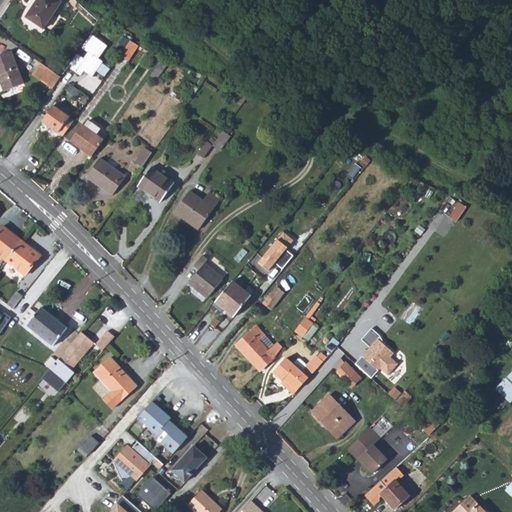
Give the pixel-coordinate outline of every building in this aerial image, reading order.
[(60,3),(55,0),(36,0),(25,18),(42,30),(60,3)] [(107,46),(90,34),(81,48),(88,52),(84,59),(77,54),(68,67),(80,75),(83,71),(92,77),(102,62),(98,59),(107,46)] [(115,50),(121,54),(131,39),(125,35),(115,50)] [(126,63),(137,47),(129,43),(119,57),(126,63)] [(10,52),(0,55),(0,84),(3,93),(23,85),(10,52)] [(168,67),(163,63),(153,78),(158,82),(163,76),(162,75),(168,67)] [(60,77),(40,64),(33,75),(52,88),(60,77)] [(234,109),(239,112),(248,100),(242,96),(234,109)] [(41,122),(61,137),(73,122),(51,107),(41,122)] [(99,129),(85,120),(68,142),(90,158),(103,141),(95,135),(99,129)] [(232,138),(225,133),(217,144),(213,149),(221,154),(232,138)] [(198,157),(204,161),(213,149),(209,146),(207,145),(198,157)] [(135,165),(142,170),(152,156),(145,151),(135,165)] [(127,180),(101,162),(87,180),(113,199),(127,180)] [(174,185),(152,170),(138,189),(161,205),(174,185)] [(202,203),(190,194),(174,215),(198,232),(220,203),(208,195),(202,203)] [(441,211),(459,220),(467,205),(450,196),(441,211)] [(0,231),(0,255),(8,262),(23,242),(3,227),(0,231)] [(292,242),(282,234),(257,265),(267,272),(273,264),(280,270),(291,257),(284,251),(292,242)] [(41,256),(23,242),(8,262),(25,276),(41,256)] [(225,273),(207,260),(206,261),(200,257),(186,276),(191,280),(187,286),(207,300),(222,281),(221,280),(225,273)] [(231,283),(212,307),(222,315),(224,312),(231,318),(248,298),(231,283)] [(281,295),(274,289),(261,304),(269,310),(281,295)] [(23,297),(18,292),(8,305),(13,310),(23,297)] [(305,317),(307,319),(319,304),(317,302),(305,317)] [(67,330),(41,309),(36,315),(27,327),(53,348),(67,330)] [(36,315),(30,310),(20,322),(27,327),(36,315)] [(0,332),(10,318),(0,311),(0,332)] [(307,319),(305,317),(294,332),(302,338),(313,324),(307,319)] [(304,336),(308,338),(317,327),(314,324),(304,336)] [(235,346),(258,372),(274,358),(281,348),(277,343),(274,346),(256,327),(235,346)] [(369,329),(359,340),(370,350),(367,352),(366,351),(353,365),(369,379),(378,369),(386,376),(396,364),(388,358),(392,354),(384,347),(378,337),(369,329)] [(69,369),(92,341),(82,332),(58,360),(50,369),(42,379),(58,393),(75,374),(72,371),(69,369)] [(103,352),(115,338),(108,332),(96,346),(103,352)] [(72,371),(95,344),(92,341),(69,369),(72,371)] [(321,352),(318,357),(324,361),(327,357),(321,352)] [(44,364),(50,369),(58,360),(52,355),(44,364)] [(309,377),(309,379),(317,370),(324,361),(318,357),(316,355),(303,371),(294,364),(293,365),(285,358),(273,373),(282,381),(285,378),(290,382),(289,384),(297,391),(309,377)] [(137,387),(111,358),(95,373),(112,393),(104,400),(112,410),(137,387)] [(351,387),(359,380),(339,359),(332,367),(351,387)] [(435,379),(427,372),(418,383),(427,391),(432,385),(431,383),(435,379)] [(511,372),(497,389),(509,401),(511,398),(511,372)] [(509,401),(497,389),(487,398),(500,411),(509,401)] [(354,421),(329,395),(312,412),(337,437),(354,421)] [(162,410),(153,401),(138,418),(147,426),(162,410)] [(172,418),(162,410),(147,426),(157,434),(170,420),(172,418)] [(434,418),(424,427),(430,433),(440,423),(434,418)] [(179,428),(170,420),(157,434),(155,437),(164,445),(179,428)] [(380,438),(370,427),(348,449),(358,459),(360,457),(365,463),(364,464),(373,473),(388,458),(374,444),(380,438)] [(188,436),(179,428),(164,445),(173,453),(188,436)] [(79,448),(87,455),(98,443),(90,436),(79,448)] [(128,446),(116,460),(119,463),(116,466),(123,481),(133,476),(137,479),(156,457),(138,441),(138,442),(132,449),(128,446)] [(207,458),(194,447),(171,472),(184,484),(207,458)] [(373,504),(384,496),(381,493),(396,479),(398,482),(404,476),(396,467),(365,495),(373,504)] [(153,477),(138,494),(155,511),(172,495),(153,477)] [(398,482),(396,479),(381,493),(384,496),(396,509),(410,495),(398,482)] [(219,511),(223,508),(202,490),(189,505),(197,511),(219,511)] [(142,511),(124,494),(117,501),(119,503),(111,511),(142,511)] [(464,502),(472,510),(476,506),(469,497),(464,502)] [(252,501),(242,511),(264,511),(260,508),(260,509),(252,501)] [(482,511),(476,506),(472,510),(464,502),(453,511),(482,511)]
